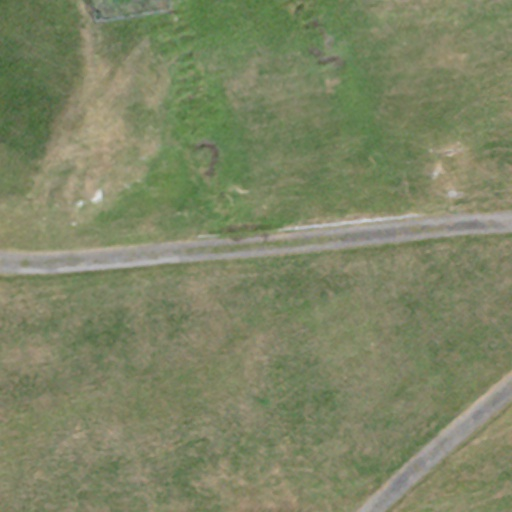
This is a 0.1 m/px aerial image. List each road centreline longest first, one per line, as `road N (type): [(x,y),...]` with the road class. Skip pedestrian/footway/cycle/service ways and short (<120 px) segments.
road 1 (track): [(0,256),(511,218)]
road 2 (track): [(511,383),(373,511)]
